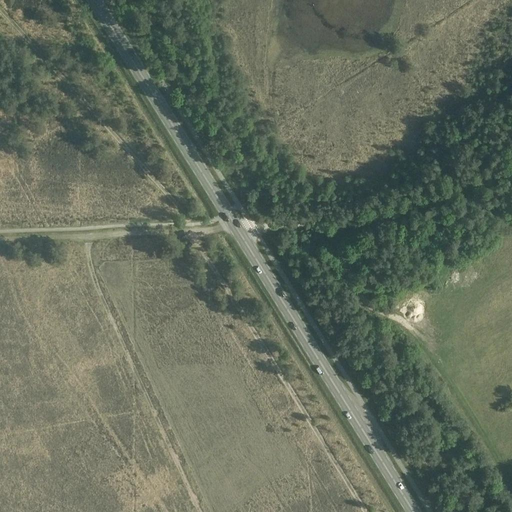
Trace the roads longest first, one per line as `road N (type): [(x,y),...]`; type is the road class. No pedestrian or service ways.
road 1 (track): [(365,511),(191,232)]
road 2 (primary): [(410,511),(239,235)]
road 3 (track): [(198,511),(104,304),(88,236)]
road 4 (track): [(193,225),(0,10)]
road 5 (primary): [(239,235),(93,0)]
road 6 (track): [(254,229),(378,216),(511,161)]
